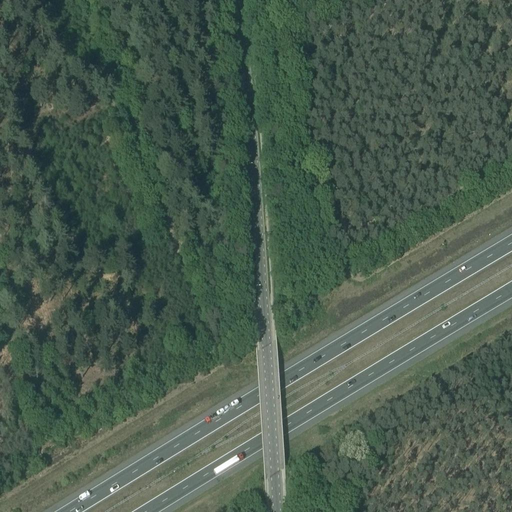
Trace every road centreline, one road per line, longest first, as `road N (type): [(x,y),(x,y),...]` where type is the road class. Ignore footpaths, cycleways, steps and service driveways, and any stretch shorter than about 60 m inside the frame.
road 1 (track): [(0,477),(39,458),(38,428),(175,372),(193,359),(197,343),(197,300),(77,0)]
road 2 (tertiary): [(276,511),(236,0)]
road 3 (motorway): [(511,246),(74,511)]
road 4 (motorway): [(151,511),(511,293)]
